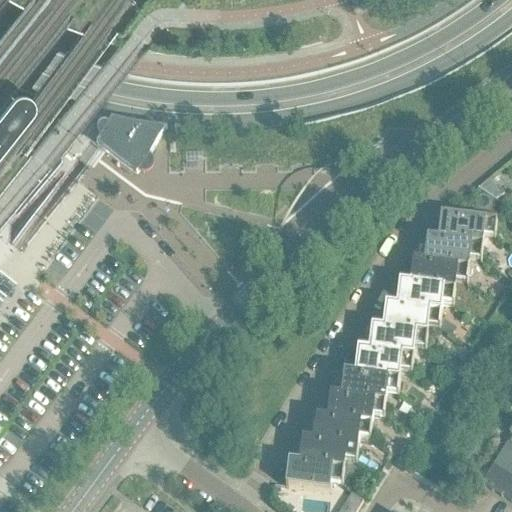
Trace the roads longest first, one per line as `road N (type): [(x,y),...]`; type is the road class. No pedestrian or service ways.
road 1 (secondary): [(0,75),(78,105),(151,119),(221,127),(284,122),(404,87),(511,22)]
road 2 (secondary): [(503,0),(426,52),(346,85),(280,100),(174,101),(115,92),(0,47)]
road 3 (tertiary): [(131,433),(294,252),(402,157),(511,77)]
road 4 (residential): [(240,511),(424,218),(511,144)]
road 5 (residential): [(131,433),(238,511)]
